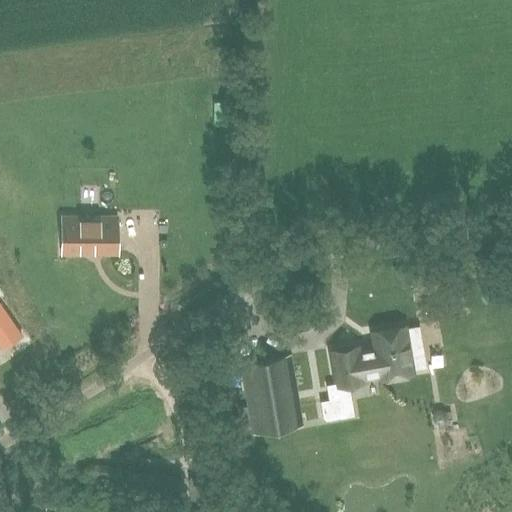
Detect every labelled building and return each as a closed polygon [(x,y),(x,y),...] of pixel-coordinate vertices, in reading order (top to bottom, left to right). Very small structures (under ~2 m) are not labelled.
[(117,216),(99,216),(81,216),(63,216),(63,253),(117,253),(117,216)] [(0,241),(0,301),(32,350),(97,308),(37,217),(0,241)] [(413,386),(411,372),(403,326),(372,332),(375,347),(349,351),(354,379),(379,374),(382,391),(413,386)] [(0,344),(3,349),(21,336),(14,327),(0,336),(0,344)] [(253,432),(302,424),(290,355),(241,363),(253,432)] [(130,468),(92,465),(89,492),(172,500),(175,473),(130,470),(130,468)]
